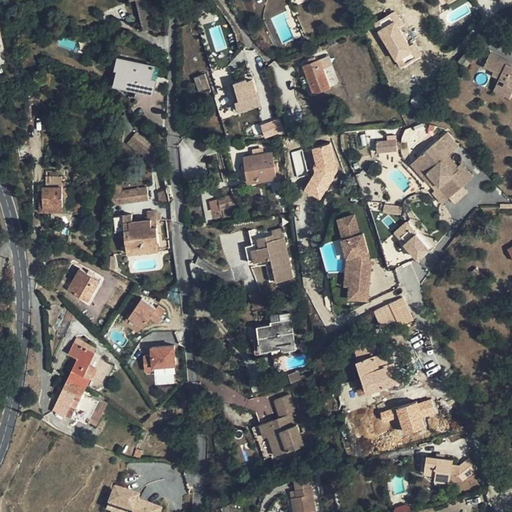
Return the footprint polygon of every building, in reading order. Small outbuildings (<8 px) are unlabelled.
[(146,0),(137,0),(145,30),(153,28),(146,0)] [(364,0),(367,4),(375,17),(388,40),(459,0),(364,0)] [(10,39),(22,38),(21,20),(8,21),(10,39)] [(330,46),(338,43),(335,37),(328,40),(330,46)] [(485,62),(484,65),(494,70),(492,74),(500,78),(498,82),(511,88),(511,67),(510,67),(505,65),(507,60),(489,53),(488,55),(486,54),(483,62),(485,62)] [(315,93),(331,87),(321,59),(316,60),(315,57),(309,59),(310,62),(304,65),(315,93)] [(157,81),(158,77),(160,67),(119,58),(116,70),(118,70),(116,84),(154,93),(157,81)] [(233,105),(235,112),(258,105),(254,91),(256,91),(252,79),(248,80),(247,78),(234,82),(239,99),(235,100),(237,104),(233,105)] [(211,98),(214,97),(209,82),(200,85),(204,100),(211,98)] [(511,90),(511,88),(498,82),(495,90),(509,96),(511,90)] [(288,128),(296,126),(292,109),(283,111),(288,128)] [(264,139),(283,132),(279,119),(259,125),(264,139)] [(400,131),(404,149),(414,148),(412,138),(423,136),(421,128),(400,131)] [(142,157),(152,145),(137,131),(127,143),(142,157)] [(396,140),(376,143),(377,153),(397,151),(396,140)] [(433,146),(417,160),(428,172),(422,177),(430,186),(434,182),(440,177),(445,183),(439,188),(450,200),(473,179),(461,165),(457,168),(447,157),(445,159),(433,146)] [(249,183),(277,178),(273,152),(245,156),(249,183)] [(428,172),(417,160),(412,165),(422,177),(428,172)] [(47,176),(47,186),(62,185),(62,175),(58,175),(47,176)] [(434,182),(439,188),(445,183),(440,177),(434,182)] [(43,186),(44,187),(44,212),(64,211),(64,202),(64,196),(63,185),(62,185),(47,186),(43,186)] [(146,188),(113,193),(114,205),(148,200),(146,188)] [(219,198),(222,210),(236,206),(233,194),(219,198)] [(213,212),(222,210),(219,198),(210,200),(213,212)] [(144,248),(160,247),(156,211),(147,212),(148,219),(149,227),(142,227),(144,248)] [(126,237),(127,245),(128,250),(144,248),(142,227),(134,228),(133,221),(133,215),(114,216),(116,232),(126,230),(126,237)] [(349,284),(349,297),(367,297),(369,268),(366,267),(366,262),(369,263),(369,258),(366,258),(367,255),(360,233),(356,234),(350,215),(335,220),(341,239),(340,240),(345,257),(350,257),(349,284)] [(148,219),(141,220),(142,227),(149,227),(148,219)] [(134,228),(142,227),(141,220),(133,221),(134,228)] [(431,250),(404,222),(392,234),(418,262),(431,250)] [(252,249),(255,261),(272,258),(277,280),(293,277),(284,237),(274,239),(273,234),(259,237),(260,243),(261,247),(252,249)] [(249,263),(255,261),(252,249),(261,247),(260,243),(245,246),(249,263)] [(265,262),(269,283),(274,282),(270,261),(265,262)] [(486,277),(477,267),(471,272),(479,283),(486,277)] [(68,289),(82,296),(90,300),(101,279),(94,275),(88,272),(81,268),(73,282),(68,289)] [(77,305),(82,296),(68,289),(73,282),(64,277),(57,290),(57,293),(59,294),(66,299),(77,305)] [(249,294),(254,309),(266,306),(261,290),(249,294)] [(382,326),(393,322),(397,319),(400,324),(400,325),(415,319),(406,301),(404,296),(375,310),(382,326)] [(68,310),(58,331),(66,334),(71,322),(72,322),(73,320),(74,316),(68,310)] [(262,349),(273,348),(280,347),(280,351),(296,350),(292,319),(272,321),(272,324),(258,326),(260,336),(261,342),(259,343),(260,349),(262,349)] [(152,324),(155,331),(165,326),(162,320),(152,324)] [(350,325),(352,330),(361,327),(359,321),(350,325)] [(261,342),(260,336),(256,337),(256,352),(257,352),(257,353),(259,353),(274,351),(273,348),(262,349),(260,349),(259,343),(261,342)] [(77,337),(74,343),(95,353),(98,347),(77,337)] [(394,363),(389,365),(380,367),(376,354),(372,341),(355,347),(369,392),(400,382),(394,363)] [(95,353),(74,343),(69,354),(78,358),(68,379),(87,388),(92,376),(96,368),(96,367),(90,363),(95,353)] [(154,373),(155,385),(176,383),(174,345),(144,348),(146,373),(154,373)] [(380,367),(389,365),(385,352),(376,354),(380,367)] [(108,379),(114,365),(106,362),(100,375),(108,379)] [(292,381),(292,382),(302,378),(299,370),(289,373),(292,381)] [(282,385),(292,381),(289,373),(279,376),(282,385)] [(77,408),(87,388),(68,379),(53,411),(65,417),(65,415),(70,405),(76,408),(77,408)] [(293,395),(278,401),(284,418),(281,419),(282,423),(277,425),(276,421),(264,425),(269,437),(273,436),(280,456),(308,445),(304,435),(292,439),(289,429),(304,424),(293,395)] [(90,397),(80,419),(88,423),(99,401),(90,397)] [(423,419),(436,415),(431,398),(395,410),(404,436),(427,429),(423,419)] [(71,418),(76,408),(70,405),(65,415),(71,418)] [(380,413),(382,422),(397,418),(395,409),(380,413)] [(269,437),(264,425),(256,428),(261,440),(262,440),(269,460),(280,456),(273,436),(269,437)] [(436,475),(451,477),(452,473),(459,474),(463,480),(478,469),(469,458),(460,465),(453,464),(454,459),(427,455),(425,473),(436,475)] [(291,491),(294,511),(317,511),(313,487),(291,491)] [(123,511),(132,511),(137,505),(139,500),(131,496),(130,498),(124,495),(115,491),(108,504),(123,511)]
